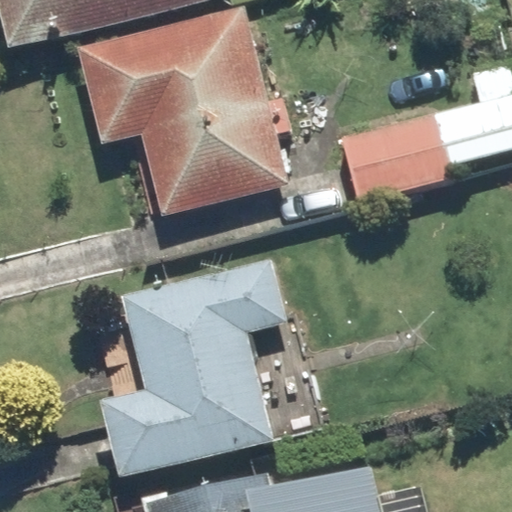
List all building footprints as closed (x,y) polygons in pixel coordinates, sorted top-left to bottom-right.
[(0,0),(0,32),(6,58),(210,9),(207,0),(0,0)] [(142,142),(159,220),(287,192),(249,14),(77,52),(98,152),(142,142)] [(511,165),(511,80),(508,66),(470,77),(477,103),(338,142),(357,210),(511,165)] [(100,410),(118,486),(274,449),(248,341),(288,332),(273,267),(123,303),(146,399),(100,410)] [(144,510),(144,511),(379,511),(370,470),(273,491),(271,482),(144,510)]
